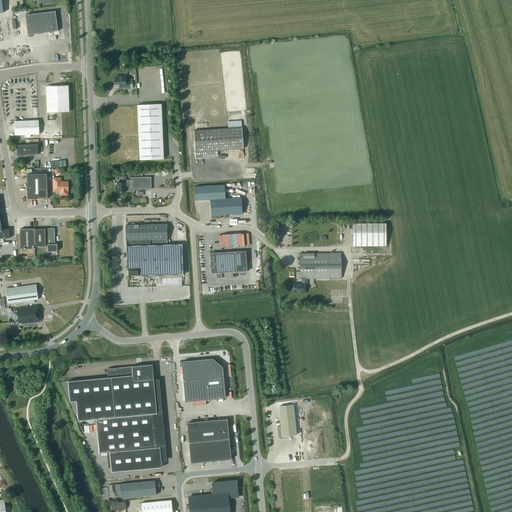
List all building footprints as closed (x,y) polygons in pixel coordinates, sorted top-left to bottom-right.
[(25,15),(28,35),(58,31),(55,11),(25,15)] [(116,76),(116,84),(122,84),(122,88),(132,88),(132,82),(125,82),(125,76),(116,76)] [(68,86),(54,86),(47,87),(48,112),(69,111),(68,86)] [(161,104),(137,105),(139,159),(163,158),(161,104)] [(39,134),(39,120),(14,121),(15,135),(17,135),(39,134)] [(227,129),(194,131),(195,158),(218,157),(218,151),(244,149),(242,128),(231,128),(227,129)] [(38,154),(38,144),(18,145),(18,155),(38,154)] [(28,199),(32,199),(36,198),(47,198),(47,191),(47,173),(27,174),(27,179),(27,183),(27,199),(28,199)] [(125,186),(131,186),(131,189),(151,189),(151,177),(131,177),(131,179),(124,180),(124,182),(117,182),(117,192),(125,192),(125,186)] [(54,178),(54,191),(60,190),(60,194),(67,194),(67,190),(68,190),(68,182),(60,182),(60,178),(54,178)] [(225,199),(224,185),(194,187),(195,200),(210,200),(225,199)] [(241,198),(225,199),(210,200),(211,218),(221,218),(221,214),(242,213),(241,198)] [(0,238),(9,238),(9,229),(2,229),(1,223),(0,219),(0,238)] [(352,223),(352,246),(386,246),(386,223),(352,223)] [(182,274),(182,244),(167,244),(166,224),(126,225),(126,231),(127,270),(128,270),(128,275),(137,275),(182,274)] [(35,248),(35,246),(34,229),(34,228),(33,228),(25,229),(19,229),(20,249),(35,248)] [(48,228),(45,228),(45,229),(45,246),(48,246),(48,251),(57,251),(57,246),(57,244),(55,244),(54,228),(51,228),(48,228)] [(38,229),(34,229),(35,246),(38,246),(45,246),(45,229),(43,229),(38,229)] [(224,246),(236,246),(235,241),(238,241),(238,236),(223,236),(224,246)] [(210,253),(211,273),(216,273),(216,278),(222,278),(221,273),(247,271),(246,251),(210,253)] [(305,283),(305,281),(305,278),(341,278),(341,253),(299,253),(299,278),(301,278),(301,281),(301,283),(293,284),(293,292),(300,292),(300,293),(305,293),(305,283)] [(38,300),(36,285),(6,289),(8,304),(38,300)] [(9,319),(10,325),(21,323),(21,324),(40,322),(38,305),(11,309),(12,317),(9,317),(9,318),(9,319)] [(191,360),(187,360),(187,361),(181,361),(185,402),(225,398),(222,367),(219,364),(220,363),(216,361),(212,358),(191,360)] [(109,452),(111,472),(162,467),(152,365),(107,369),(108,378),(68,381),(70,401),(76,401),(78,421),(81,420),(82,424),(97,423),(99,453),(109,452)] [(296,435),(293,405),(279,406),(281,426),(277,426),(278,437),(280,439),(287,438),(287,436),(296,435)] [(187,423),(191,463),(191,464),(195,463),(195,462),(201,462),(201,463),(205,462),(205,461),(211,461),(211,462),(215,461),(215,460),(221,460),(221,461),(225,461),(225,459),(231,459),(230,450),(230,448),(231,448),(230,444),(229,444),(229,438),(230,438),(230,434),(228,434),(227,419),(197,422),(187,423)] [(116,493),(121,493),(121,498),(156,494),(155,480),(115,484),(116,493)] [(187,509),(189,509),(189,511),(229,511),(229,497),(238,496),(237,480),(212,483),(213,495),(188,497),(189,505),(186,505),(187,509)] [(141,503),(141,511),(172,511),(171,500),(141,503)] [(125,503),(111,504),(111,511),(126,510),(125,503)]
